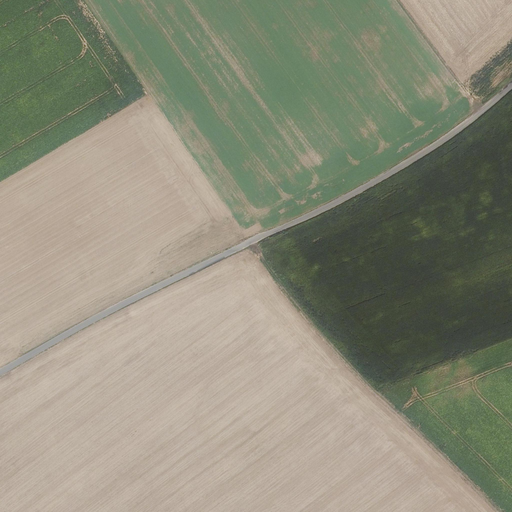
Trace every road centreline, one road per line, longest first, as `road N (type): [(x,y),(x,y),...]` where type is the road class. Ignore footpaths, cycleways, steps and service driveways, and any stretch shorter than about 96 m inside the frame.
road 1 (unclassified): [(0,372),(172,279),(352,196),(511,82)]
road 2 (track): [(499,511),(290,297),(253,241)]
road 3 (track): [(397,0),(480,112)]
